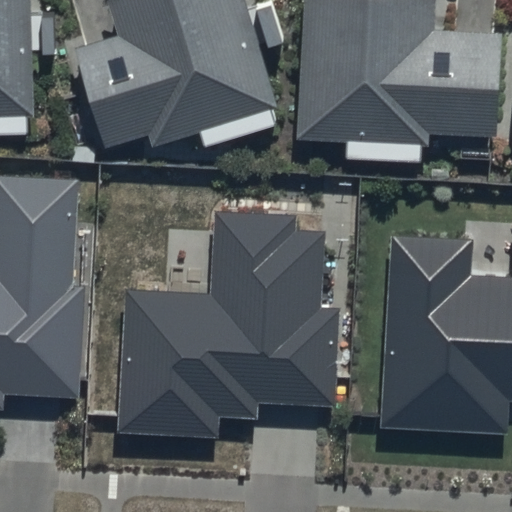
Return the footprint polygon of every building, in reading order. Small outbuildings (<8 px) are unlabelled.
[(0,0),(0,123),(24,123),(24,103),(30,103),(29,38),(49,38),(48,0),(40,0),(26,0),(0,0)] [(270,0),(106,0),(113,19),(70,33),(102,135),(142,123),(146,136),(196,120),(201,136),(273,114),(267,96),(276,93),(257,34),(279,27),(270,0)] [(431,0),(298,0),(292,123),(340,126),(339,146),(415,151),(416,135),(425,135),(426,123),(489,126),(494,24),(430,20),(431,0)] [(72,170),(0,167),(0,397),(2,398),(3,382),(79,385),(83,274),(68,274),(72,170)] [(291,207),(215,203),(211,284),(123,280),(116,421),(218,426),(219,405),(257,407),(257,392),(334,395),(339,296),(317,295),(321,221),(290,219),(291,207)] [(469,225),(388,222),(380,413),(505,419),(506,388),(511,388),(511,218),(510,265),(467,263),(469,225)]
